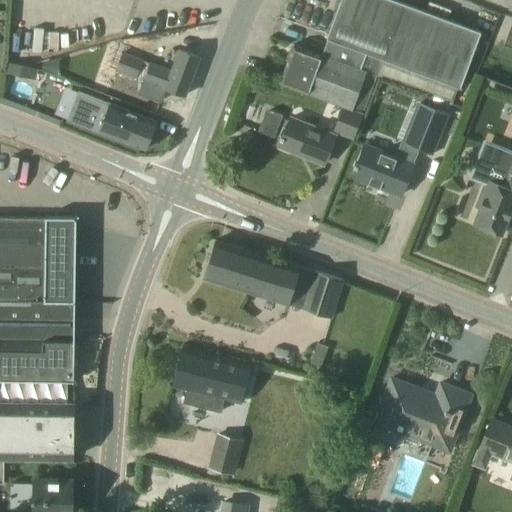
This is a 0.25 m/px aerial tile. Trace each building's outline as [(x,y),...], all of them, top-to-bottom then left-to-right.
[(376,75),(452,103),(458,87),(460,88),(481,32),(394,0),(340,0),(326,39),(327,40),(327,39),(321,55),(294,45),(280,83),(362,113),(376,75)] [(144,81),(139,93),(160,101),(165,88),(185,96),(198,59),(199,57),(179,50),(172,70),(151,62),(144,81)] [(115,70),(136,78),(143,59),(122,52),(115,70)] [(42,62),(42,69),(55,73),(55,59),(42,62)] [(6,75),(34,81),(36,70),(8,64),(6,75)] [(155,122),(78,93),(68,120),(145,149),(155,122)] [(364,146),(352,176),(401,195),(413,165),(412,165),(418,150),(433,156),(449,114),(420,102),(398,159),(364,146)] [(352,139),(362,113),(343,106),(333,132),(352,139)] [(263,118),(258,131),(274,138),(279,124),(283,116),(271,110),(265,113),(263,118)] [(335,136),(290,118),(279,146),(324,164),(335,136)] [(511,151),(486,141),(473,177),(486,182),(477,207),(480,208),(474,224),(502,235),(511,209),(511,151)] [(0,461),(3,461),(3,458),(72,459),(73,403),(0,401),(0,379),(74,381),(76,218),(0,216),(0,461)] [(215,240),(203,278),(288,305),(300,267),(215,240)] [(308,311),(332,319),(343,280),(344,280),(320,273),(308,311)] [(327,346),(317,342),(308,367),(318,370),(327,346)] [(172,385),(188,389),(184,402),(221,411),(224,399),(240,403),(250,365),(182,347),(172,385)] [(376,417),(421,435),(419,439),(449,451),(471,395),(440,383),(436,395),(391,378),(376,417)] [(511,427),(490,419),(478,448),(511,461),(511,476),(511,478),(511,427)] [(244,441),(217,433),(208,468),(234,475),(244,441)] [(363,445),(356,462),(373,468),(380,451),(363,445)] [(71,511),(72,479),(34,478),(34,484),(10,484),(9,511),(71,511)] [(222,501),(219,511),(248,511),(250,505),(222,501)]
